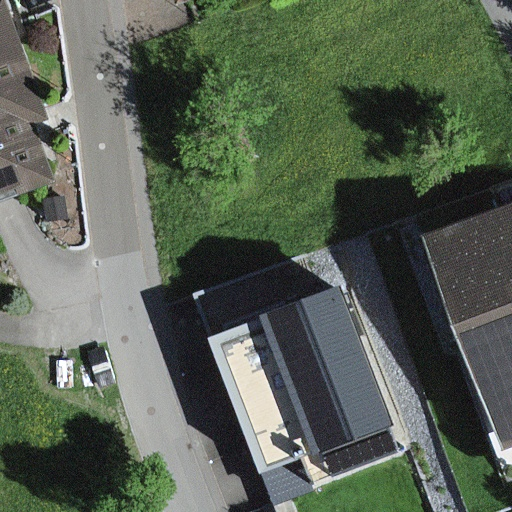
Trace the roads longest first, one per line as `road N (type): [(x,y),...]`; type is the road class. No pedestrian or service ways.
road 1 (residential): [(210,511),(138,311),(102,0)]
road 2 (track): [(138,311),(77,324),(0,317)]
